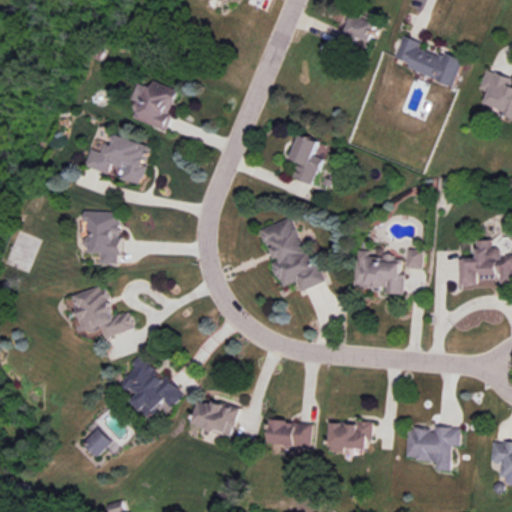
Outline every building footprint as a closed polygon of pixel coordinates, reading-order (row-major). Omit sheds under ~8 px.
[(371,41),(380,19),(357,10),(342,48),(356,54),(362,38),(371,41)] [(404,34),(395,56),(411,63),(409,67),(453,86),(465,60),(447,52),(445,55),(439,52),(437,55),(419,47),(422,42),(404,34)] [(511,77),(487,69),(480,89),(488,92),(484,104),(504,111),(502,117),(511,120),(511,85),(510,85),(511,80),(511,77)] [(144,79),(130,117),(169,131),(183,93),(144,79)] [(315,184),(327,142),(304,135),(296,161),(302,162),(297,179),(315,184)] [(110,174),(112,166),(123,169),(120,181),(141,187),(153,146),(115,136),(112,146),(105,144),(103,153),(92,150),(87,168),(110,174)] [(119,264),(120,211),(83,211),(83,253),(98,253),(98,264),(119,264)] [(325,283),(302,216),(265,229),(285,287),(302,281),(305,291),(325,283)] [(463,258),(463,283),(510,283),(509,249),(499,249),(499,241),(481,241),(482,258),(463,258)] [(424,268),(425,249),(409,249),(408,268),(424,268)] [(362,250),(357,288),(406,294),(410,256),(362,250)] [(109,340),(139,330),(134,311),(119,316),(109,284),(75,295),(88,335),(106,329),(109,340)] [(151,417),(169,403),(173,408),(184,399),(149,354),(135,365),(139,370),(124,382),(151,417)] [(235,436),(242,410),(205,399),(197,425),(235,436)] [(313,448),(317,425),(276,420),(273,443),(313,448)] [(375,423),(335,423),(335,450),(375,451),(375,423)] [(411,460),(441,461),(440,471),(455,472),(456,447),(464,447),(465,428),(412,426),(411,460)] [(96,457),(113,443),(99,427),(82,441),(96,457)] [(511,442),(497,442),(496,463),(505,464),(504,478),(511,478),(511,485),(511,442)]
